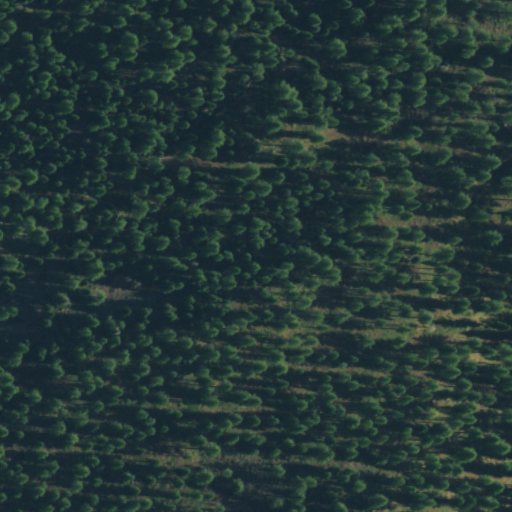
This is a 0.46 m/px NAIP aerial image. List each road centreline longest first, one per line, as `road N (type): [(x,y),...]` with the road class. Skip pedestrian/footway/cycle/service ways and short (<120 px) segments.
road 1 (track): [(511,230),(468,231),(459,221),(470,194),(511,151),(505,69),(486,71),(440,105),(305,162),(268,169),(147,164),(94,175),(0,244)]
road 2 (track): [(0,69),(85,33),(204,0)]
